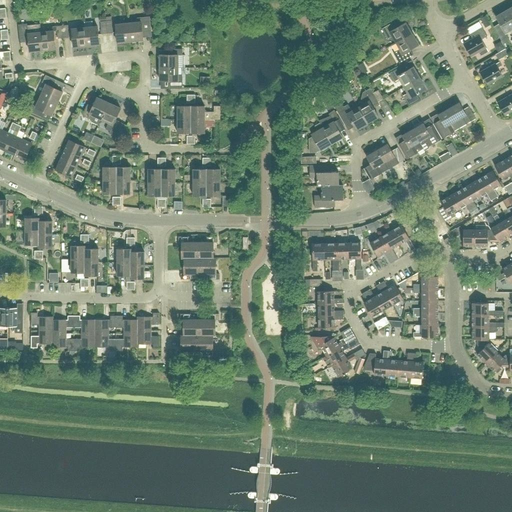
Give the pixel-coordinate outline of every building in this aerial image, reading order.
[(511,29),(511,19),(507,10),(496,17),(502,28),(496,32),(503,44),(510,41),(506,34),(511,29)] [(129,24),(131,41),(144,40),(143,30),(148,30),(147,17),(141,18),(141,22),(129,24)] [(481,20),(468,26),(471,31),(483,26),(481,20)] [(397,43),(412,34),(406,23),(398,27),(395,22),(382,29),(388,39),(393,37),(397,43)] [(28,34),(28,30),(27,24),(19,25),(20,43),(29,42),(30,52),(43,51),(41,33),(28,34)] [(131,41),(129,24),(116,25),(118,43),(131,41)] [(48,32),(41,33),(43,51),(56,49),(54,31),(57,31),(58,39),(64,38),(63,26),(48,27),(48,32)] [(98,27),(85,28),(87,46),(100,45),(98,27)] [(488,52),(486,48),(482,40),(488,37),(482,27),(470,34),(473,40),(464,45),(471,56),(479,51),(481,56),(488,52)] [(87,46),(85,28),(72,30),(74,47),(87,46)] [(412,34),(397,43),(400,49),(395,52),(401,63),(414,55),(411,50),(419,45),(412,34)] [(160,55),(160,68),(178,68),(178,55),(183,55),(183,49),(170,49),(170,55),(160,55)] [(509,54),(506,49),(495,55),(499,60),(509,54)] [(500,62),(480,73),(487,85),(502,76),(498,69),(502,66),(500,62)] [(401,81),(404,87),(420,78),(414,67),(406,72),(403,66),(390,73),(396,84),(401,81)] [(178,68),(160,68),(160,81),(170,81),(170,87),(183,87),(183,81),(183,76),(181,74),(178,74),(178,68)] [(41,96),(58,104),(63,92),(54,88),(56,83),(45,77),(42,83),(47,85),(41,96)] [(420,78),(404,87),(408,93),(403,96),(409,106),(420,100),(417,95),(427,89),(420,78)] [(365,104),(359,108),(368,123),(379,117),(374,108),(380,105),(378,102),(370,88),(363,92),(361,98),(365,104)] [(5,101),(10,103),(13,104),(17,96),(9,92),(5,101)] [(511,95),(498,103),(505,115),(511,110),(511,95)] [(58,104),(41,96),(36,108),(32,106),(29,111),(41,117),(43,111),(52,116),(58,104)] [(102,120),(109,103),(97,98),(93,107),(88,105),(83,116),(92,120),(94,116),(102,120)] [(391,110),(385,99),(378,102),(380,105),(385,113),(391,110)] [(121,109),(109,103),(102,120),(113,125),(109,134),(116,137),(123,123),(116,120),(121,109)] [(356,130),(368,123),(359,108),(352,112),(347,104),(343,106),(341,103),(335,106),(345,125),(351,121),(356,130)] [(449,109),(460,128),(476,119),(469,107),(464,110),(460,103),(449,109)] [(177,106),(177,119),(191,119),(191,106),(177,106)] [(191,106),(191,119),(204,119),(204,106),(191,106)] [(443,138),(454,132),(460,128),(449,109),(438,115),(442,122),(436,126),(443,138)] [(320,123),(323,128),(332,144),(343,137),(339,130),(344,126),(334,110),(329,114),(331,117),(329,118),(329,116),(318,121),(320,123)] [(191,119),(177,119),(177,133),(191,133),(191,119)] [(204,119),(191,119),(191,133),(204,133),(204,119)] [(13,123),(8,133),(3,130),(0,136),(0,148),(5,151),(17,125),(13,123)] [(321,150),(332,144),(323,128),(320,123),(315,126),(318,131),(312,135),(313,137),(309,139),(310,153),(316,152),(320,150),(321,150)] [(424,123),(413,129),(420,142),(425,151),(429,148),(430,145),(441,139),(434,127),(428,131),(424,123)] [(22,127),(17,125),(5,151),(15,156),(23,139),(17,137),(19,133),(22,127)] [(420,142),(413,129),(402,136),(406,143),(400,147),(407,159),(418,152),(414,145),(420,142)] [(23,139),(15,156),(25,160),(33,144),(23,139)] [(65,150),(81,157),(86,147),(69,140),(65,150)] [(377,150),(384,163),(390,159),(394,166),(405,160),(398,148),(392,151),(388,144),(377,150)] [(65,150),(60,160),(76,167),(79,162),(89,166),(91,162),(81,157),(65,150)] [(366,156),(371,165),(365,168),(371,180),(388,170),(384,163),(377,150),(366,156)] [(511,171),(505,159),(494,166),(502,180),(509,176),(511,180),(511,171)] [(76,167),(60,160),(56,170),(72,177),(76,167)] [(339,186),(339,185),(339,172),(330,172),(330,165),(310,166),(310,177),(317,177),(317,187),(321,187),(321,186),(339,186)] [(117,180),(117,167),(103,167),(103,180),(117,180)] [(117,180),(130,180),(130,167),(117,167),(117,180)] [(162,182),(162,169),(148,169),(148,182),(162,182)] [(162,182),(175,182),(175,169),(162,169),(162,182)] [(207,183),(207,169),(193,169),(193,183),(207,183)] [(207,183),(220,182),(220,169),(207,169),(207,183)] [(493,171),(482,177),(494,199),(498,196),(494,189),(501,185),(493,171)] [(494,199),(482,177),(472,183),(480,197),(486,193),(491,201),(494,199)] [(117,180),(103,180),(103,194),(117,194),(117,180)] [(117,180),(117,194),(130,194),(130,180),(117,180)] [(162,182),(148,182),(148,196),(162,196),(162,182)] [(162,182),(162,196),(175,196),(175,182),(162,182)] [(207,183),(207,196),(220,196),(220,182),(207,183)] [(207,183),(193,183),(193,196),(207,196),(207,183)] [(472,183),(461,189),(475,213),(479,211),(473,201),(480,197),(472,183)] [(321,186),(321,187),(322,196),(315,196),(315,207),(335,207),(335,200),(344,200),(343,185),(339,185),(339,186),(321,186)] [(461,189),(451,195),(459,209),(466,205),(471,216),(475,213),(461,189)] [(459,209),(451,195),(440,201),(443,207),(438,210),(445,222),(454,216),(452,213),(459,209)] [(509,236),(511,234),(511,216),(507,209),(502,201),(499,203),(508,218),(501,222),(509,236)] [(495,237),(498,241),(499,242),(509,236),(501,222),(492,206),(488,209),(497,224),(491,228),(495,237)] [(25,218),(25,231),(39,231),(39,221),(39,218),(25,218)] [(39,231),(39,234),(52,234),(52,221),(39,221),(39,231)] [(391,231),(399,245),(406,241),(411,251),(415,249),(402,225),(391,231)] [(463,246),(475,246),(475,230),(462,230),(460,226),(456,229),(460,235),(460,236),(463,236),(463,246)] [(488,230),(475,230),(475,246),(488,246),(488,241),(498,241),(495,237),(488,237),(488,230)] [(39,231),(25,231),(25,245),(38,245),(39,245),(39,234),(39,231)] [(391,231),(381,237),(394,261),(398,259),(393,249),(399,245),(391,231)] [(52,248),(52,234),(39,234),(39,245),(38,245),(38,248),(52,248)] [(184,258),(198,258),(198,242),(189,242),(189,237),(178,237),(178,242),(182,242),(182,258),(184,258)] [(198,258),(200,258),(214,258),(214,242),(217,242),(217,237),(206,237),(206,242),(198,242),(198,258)] [(394,261),(381,237),(370,243),(378,257),(385,253),(391,263),(394,261)] [(337,243),(325,244),(325,260),(333,260),(333,271),(337,271),(337,243)] [(349,243),(337,243),(337,271),(342,271),(342,259),(349,259),(349,243)] [(349,243),(349,259),(357,259),(357,270),(362,270),(361,243),(349,243)] [(325,260),(325,244),(312,244),(313,272),(318,271),(318,260),(325,260)] [(71,246),(71,259),(85,259),(85,249),(85,246),(71,246)] [(85,259),(85,262),(98,262),(98,249),(85,249),(85,259)] [(131,252),(131,249),(117,249),(117,262),(131,262),(131,252)] [(131,252),(131,262),(131,265),(144,265),(144,252),(131,252)] [(200,274),(200,258),(198,258),(184,258),(184,274),(181,274),(181,279),(191,279),(191,274),(200,274)] [(214,258),(200,258),(200,274),(209,274),(209,279),(219,279),(219,274),(216,274),(216,258),(214,258)] [(85,259),(71,259),(71,273),(84,273),(85,273),(85,262),(85,259)] [(98,262),(85,262),(85,273),(84,273),(84,276),(98,276),(98,262)] [(131,276),(131,265),(131,262),(117,262),(117,276),(130,276),(131,276)] [(511,281),(511,262),(502,269),(504,273),(497,277),(499,281),(507,277),(510,283),(511,281)] [(144,265),(131,265),(131,276),(130,276),(130,279),(144,279),(144,265)] [(414,289),(438,289),(438,277),(422,277),(422,284),(407,284),(407,288),(407,289),(411,289),(414,289)] [(384,281),(381,284),(393,305),(404,299),(396,285),(389,289),(384,281)] [(383,311),(393,305),(381,284),(377,286),(381,293),(375,297),(383,311)] [(372,317),(383,311),(375,297),(370,289),(362,294),(364,298),(366,298),(368,301),(364,303),(372,317)] [(438,289),(414,289),(414,293),(422,293),(422,301),(438,301),(438,289)] [(334,291),(325,291),(318,291),(318,304),(335,303),(335,304),(343,303),(343,299),(334,299),(334,291)] [(438,301),(422,301),(422,308),(414,308),(414,313),(438,313),(438,301)] [(335,303),(318,304),(319,316),(343,315),(343,311),(335,311),(335,304),(335,303)] [(472,303),(472,315),(488,315),(503,315),(503,311),(488,311),(488,303),(472,303)] [(0,326),(8,327),(8,307),(8,308),(0,307),(0,326)] [(9,307),(8,307),(8,327),(9,327),(15,327),(15,333),(24,333),(24,313),(18,313),(18,308),(9,308),(9,307)] [(39,325),(39,330),(53,330),(53,320),(53,317),(37,317),(37,313),(31,313),(31,324),(39,325)] [(138,320),(138,330),(151,330),(151,325),(159,325),(159,313),(153,313),(153,317),(137,317),(137,320),(138,320)] [(438,313),(414,313),(414,317),(422,317),(422,325),(438,325),(438,313)] [(197,335),(199,335),(199,319),(191,319),(191,314),(180,314),(180,319),(183,319),(183,335),(197,335)] [(199,319),(199,335),(213,335),(215,335),(215,319),(219,319),(219,314),(208,314),(208,319),(199,319)] [(343,315),(319,316),(319,328),(335,328),(335,320),(343,320),(343,315)] [(472,315),(472,327),(497,327),(497,323),(488,323),(488,315),(472,315)] [(53,320),(53,330),(53,333),(66,333),(66,327),(74,327),(74,316),(68,316),(68,320),(53,320)] [(80,316),(74,316),(74,327),(82,327),(82,333),(95,333),(95,320),(80,320),(80,316)] [(109,328),(116,328),(116,316),(110,316),(110,320),(95,320),(95,333),(109,333),(109,328)] [(124,328),(124,333),(138,333),(138,330),(138,320),(137,320),(122,320),(122,316),(116,316),(116,328),(124,328)] [(383,318),(385,327),(391,326),(389,317),(383,318)] [(438,325),(422,325),(422,332),(414,332),(414,337),(438,337),(438,325)] [(472,339),(477,339),(488,339),(488,331),(497,331),(497,327),(472,327),(472,339)] [(53,333),(53,330),(39,330),(39,336),(31,336),(31,348),(37,348),(37,344),(52,344),(53,344),(53,333)] [(138,330),(138,333),(138,344),(153,344),(153,348),(159,348),(159,336),(151,336),(151,330),(138,330)] [(68,351),(74,351),(74,339),(66,339),(66,333),(53,333),(53,344),(52,344),(52,347),(68,347),(68,351)] [(82,339),(74,339),(74,351),(80,351),(80,347),(95,347),(95,333),(82,333),(82,339)] [(109,333),(95,333),(95,347),(110,347),(110,351),(116,351),(116,339),(109,339),(109,333)] [(138,344),(138,333),(124,333),(124,339),(116,339),(116,351),(122,351),(122,347),(138,347),(138,344)] [(340,341),(341,342),(338,344),(334,337),(333,338),(332,337),(311,337),(317,348),(321,346),(327,356),(357,339),(353,333),(340,341)] [(188,351),(197,351),(197,335),(183,335),(181,335),(181,351),(178,351),(178,356),(188,356),(188,351)] [(197,335),(197,351),(206,351),(206,356),(216,356),(216,351),(213,351),(213,335),(199,335),(197,335)] [(347,358),(346,358),(343,352),(349,348),(350,350),(360,344),(357,339),(327,356),(323,358),(329,368),(332,366),(333,366),(347,358)] [(477,355),(486,363),(497,352),(488,343),(488,339),(477,339),(477,345),(482,350),(477,355)] [(383,359),(376,359),(376,354),(370,353),(364,368),(375,369),(374,375),(386,376),(388,351),(384,351),(383,359)] [(393,351),(388,351),(386,376),(398,377),(400,361),(392,360),(393,351)] [(502,357),(497,352),(486,363),(494,372),(500,366),(510,366),(510,355),(505,355),(502,357)] [(398,377),(410,378),(412,353),(408,353),(407,361),(400,361),(398,377)] [(417,353),(412,353),(410,378),(422,379),(428,379),(429,371),(423,370),(424,363),(416,362),(417,353)] [(346,374),(346,373),(353,369),(349,362),(356,358),(354,354),(346,358),(347,358),(333,366),(339,377),(344,374),(344,375),(346,374)] [(277,469),(259,467),(253,467),(251,467),(250,470),(250,472),(252,473),(276,475),(278,475),(279,474),(280,472),(279,470),(277,469)] [(276,494),(257,493),(251,492),(249,493),(248,495),(249,498),(251,499),(275,500),(277,500),(278,499),(278,498),(278,495),(276,494)]
